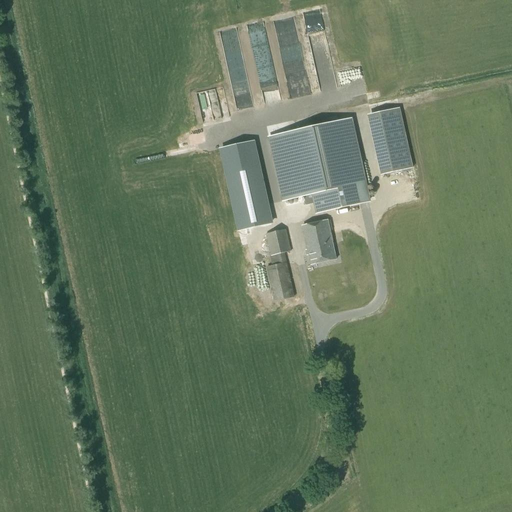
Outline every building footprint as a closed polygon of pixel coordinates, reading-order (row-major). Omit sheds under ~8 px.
[(379,175),(413,168),(401,108),(367,114),(379,175)] [(283,201),(312,195),(316,214),(371,202),(352,119),(311,129),(270,138),(283,201)] [(222,150),(240,231),(271,224),(253,143),(222,150)] [(311,266),(337,260),(328,220),(302,226),(311,266)] [(274,302),(295,297),(285,253),(291,252),(286,230),(265,235),(270,257),(272,266),(266,267),(274,302)]
